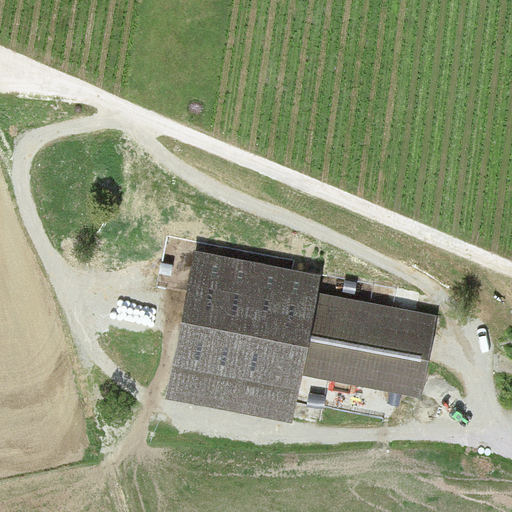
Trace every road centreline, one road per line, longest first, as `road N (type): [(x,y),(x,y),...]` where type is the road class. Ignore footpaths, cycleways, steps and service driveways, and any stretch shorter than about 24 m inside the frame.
road 1 (track): [(511,452),(456,433),(206,422),(143,402),(94,361),(41,241),(24,150),(46,130),(100,123),(105,101)]
road 2 (track): [(511,266),(105,101),(0,88)]
road 3 (track): [(130,114),(147,142),(189,178),(374,263),(437,304),(469,343),(482,384),(485,442)]
road 4 (track): [(124,511),(70,312),(109,290),(166,281)]
